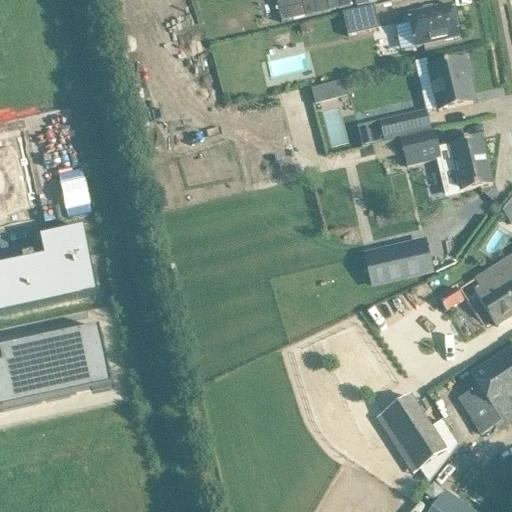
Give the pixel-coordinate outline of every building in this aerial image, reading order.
[(411,25),(395,28),(400,52),(416,48),(416,49),(459,39),(452,6),(432,10),(424,12),(409,16),(411,25)] [(374,7),(343,14),(348,38),(360,35),(358,27),(377,22),(374,7)] [(466,61),(429,70),(439,112),(473,104),(467,80),(469,76),(466,61)] [(343,82),(312,90),(316,106),(348,98),(343,82)] [(366,137),(361,138),(363,148),(369,147),(384,143),(385,144),(391,143),(400,140),(432,133),(426,112),(380,123),(364,126),(366,137)] [(471,118),(456,121),(458,132),(474,129),(471,118)] [(432,133),(400,140),(407,168),(437,161),(440,160),(448,196),(461,193),(463,192),(481,188),(493,186),(482,139),(450,146),(451,148),(439,151),(435,132),(432,133)] [(20,139),(0,142),(0,221),(36,214),(20,139)] [(358,164),(360,191),(376,189),(373,163),(358,164)] [(511,202),(502,214),(511,228),(511,202)] [(0,317),(99,296),(84,230),(40,240),(45,259),(0,268),(0,317)] [(392,252),(366,258),(373,287),(399,281),(432,273),(425,244),(392,252)] [(511,270),(476,295),(496,327),(511,316),(511,270)] [(456,291),(439,302),(447,315),(464,303),(456,291)] [(106,328),(0,350),(0,411),(118,386),(106,328)] [(461,399),(483,436),(502,424),(506,430),(511,425),(511,350),(471,376),(479,388),(461,399)] [(409,398),(384,415),(420,471),(422,470),(446,454),(409,398)] [(473,468),(474,482),(489,480),(488,466),(473,468)] [(466,511),(443,495),(431,511),(466,511)]
